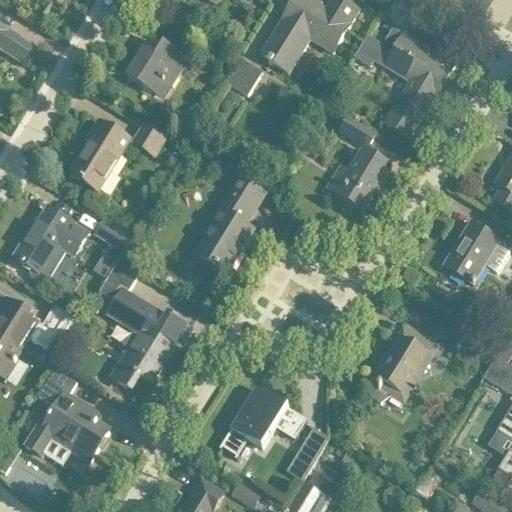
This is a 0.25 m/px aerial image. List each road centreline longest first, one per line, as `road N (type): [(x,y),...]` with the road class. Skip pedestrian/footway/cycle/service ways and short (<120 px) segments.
road 1 (residential): [(129,511),(233,345),(321,359),(511,58)]
road 2 (residential): [(0,181),(116,0)]
